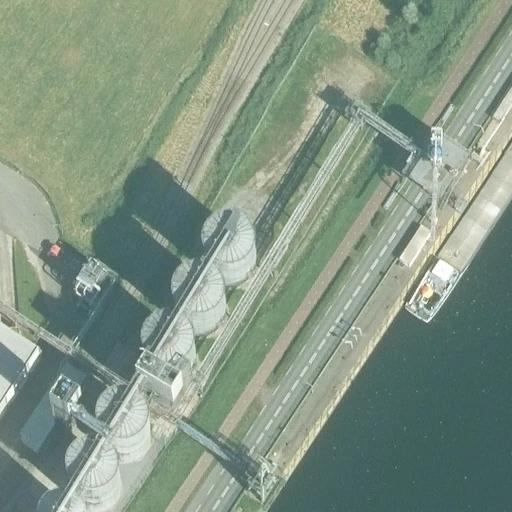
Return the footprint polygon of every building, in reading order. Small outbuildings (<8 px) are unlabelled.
[(252,259),(252,255),(251,248),(247,241),(244,238),(240,236),(232,235),(225,236),(218,239),(215,243),(213,247),(211,255),(213,262),(216,268),(219,271),(223,273),(230,275),(237,274),(241,273),(245,271),(248,268),(250,263),(252,259)] [(223,305),(224,301),(223,297),(222,292),(220,289),(217,286),(211,282),(207,281),(202,280),(199,281),(194,282),(191,285),(188,288),(184,294),(183,301),(184,308),(186,312),(188,315),(191,317),(195,320),(203,321),(210,320),(214,318),(217,316),(219,313),(222,309),(223,305)] [(195,354),(196,348),(195,343),(194,339),(192,335),(189,332),(183,328),(178,327),(173,327),(166,329),(161,334),(157,340),(155,348),(156,353),(157,356),(159,359),(162,363),(169,367),(177,368),(184,366),(187,365),(191,361),(195,354)] [(0,407),(34,355),(0,332),(0,407)] [(147,442),(148,434),(148,430),(146,426),(144,422),(141,419),(138,416),(134,415),(127,414),(119,416),(113,420),(111,423),(109,427),(107,434),(109,442),(113,448),(119,453),(123,454),(127,455),(132,454),(136,453),(142,449),(144,446),(147,442)] [(115,486),(116,481),(115,477),(114,473),(110,467),(106,464),(102,462),(98,461),(94,461),(86,463),(81,467),(78,470),(76,474),(75,481),(76,489),(80,495),(83,497),(87,500),(94,501),(103,500),(109,496),(112,492),(114,489),(115,486)]
